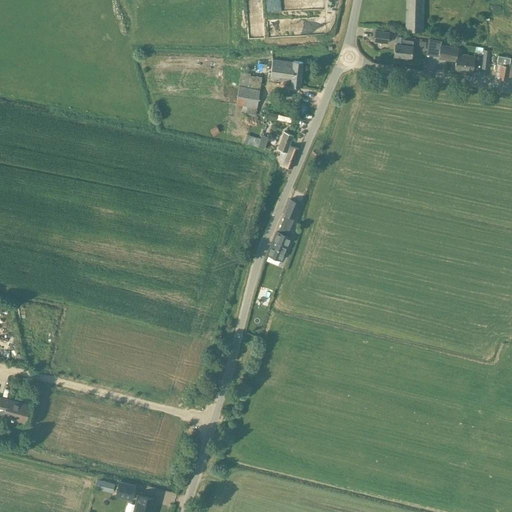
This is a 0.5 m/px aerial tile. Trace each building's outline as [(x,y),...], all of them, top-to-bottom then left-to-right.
[(275,4),(276,5),(277,0),(270,0),(268,9),(274,11),(275,4)] [(304,8),(323,8),(322,0),(298,0),(299,2),(304,2),(304,8)] [(405,0),(405,30),(423,31),(424,0),(405,0)] [(373,42),(388,43),(389,32),(374,31),(373,42)] [(395,56),(412,58),(413,45),(413,41),(405,40),(405,38),(397,37),(395,56)] [(473,72),(478,73),(480,57),(475,57),(475,56),(458,54),(459,48),(440,44),(438,59),(456,62),(455,70),(473,73),(473,72)] [(490,50),(483,50),(481,68),(488,69),(490,50)] [(511,77),(511,58),(498,56),(497,64),(496,64),(494,78),(506,80),(507,77),(511,77)] [(290,86),(300,87),(303,62),(293,61),(293,62),(272,60),(270,80),(291,82),(290,86)] [(241,114),(256,116),(262,77),(256,76),(250,75),(251,73),(245,72),(243,86),(239,85),(236,104),(243,105),(241,114)] [(283,166),(291,169),(298,149),(289,146),(293,136),(284,132),(278,149),(288,153),(283,166)] [(258,147),(264,149),(268,137),(262,135),(258,147)] [(294,219),(300,203),(290,199),(284,214),(294,219)] [(289,237),(276,232),(267,255),(281,261),(287,246),(285,245),(289,237)] [(269,307),(275,290),(262,285),(256,302),(269,307)] [(25,422),(29,406),(0,398),(0,415),(4,416),(4,417),(25,422)] [(97,489),(114,491),(115,482),(98,480),(97,489)] [(115,497),(133,501),(137,485),(119,480),(115,497)] [(150,511),(154,498),(139,494),(134,511),(150,511)]
